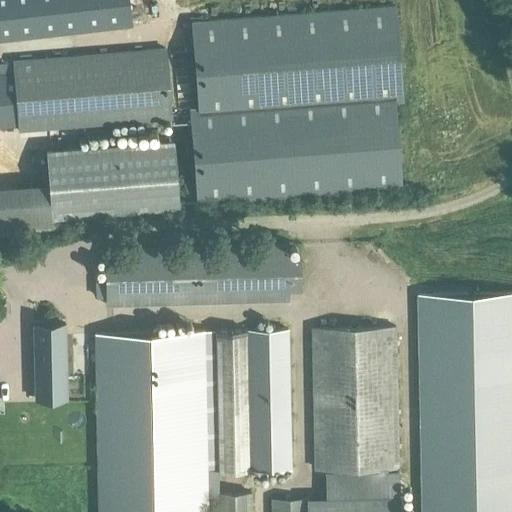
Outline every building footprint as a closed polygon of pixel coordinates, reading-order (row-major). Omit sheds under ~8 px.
[(0,0),(0,40),(133,25),(129,0),(0,0)] [(395,6),(192,22),(199,108),(227,106),(394,93),(394,101),(403,100),(395,6)] [(172,119),(166,47),(15,59),(17,72),(21,126),(21,131),(172,119)] [(17,72),(0,73),(0,127),(21,126),(17,72)] [(199,108),(190,109),(198,203),(401,187),(394,101),(394,93),(227,106),(199,108)] [(180,204),(174,140),(49,151),(51,182),(55,214),(180,204)] [(0,204),(0,242),(50,240),(48,202),(0,204)] [(300,252),(287,252),(286,243),(105,248),(106,305),(289,300),(289,290),(301,290),(300,252)] [(511,511),(511,292),(417,295),(421,511),(511,511)] [(65,323),(33,324),(35,398),(67,398),(65,323)] [(314,329),(316,469),(400,468),(398,328),(314,329)] [(289,329),(215,330),(218,471),(220,470),(292,469),(289,329)] [(207,511),(204,331),(95,333),(98,511),(207,511)] [(10,430),(0,429),(0,463),(7,464),(10,430)] [(251,511),(252,491),(221,492),(216,492),(216,511),(251,511)] [(325,497),(308,497),(308,511),(400,511),(400,496),(325,497)] [(308,511),(308,497),(271,497),(271,511),(308,511)]
